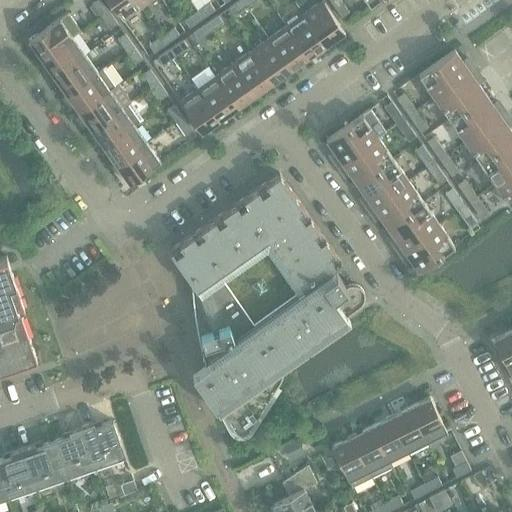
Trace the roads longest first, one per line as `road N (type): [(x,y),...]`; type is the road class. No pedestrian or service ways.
road 1 (residential): [(511,472),(449,339),(386,283),(275,120)]
road 2 (residential): [(275,120),(452,0)]
road 3 (residential): [(119,225),(0,60)]
road 4 (residential): [(119,225),(275,120)]
road 5 (residential): [(0,418),(148,365)]
